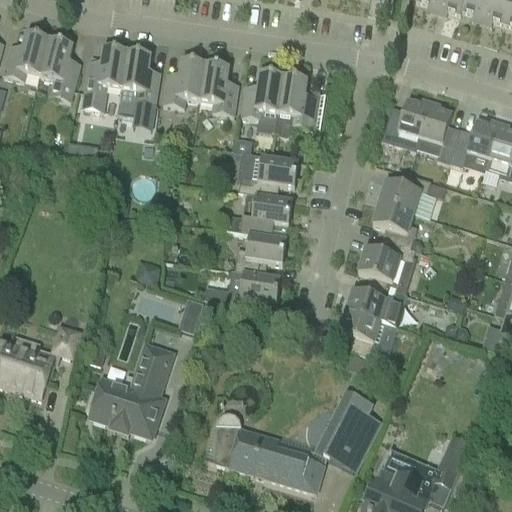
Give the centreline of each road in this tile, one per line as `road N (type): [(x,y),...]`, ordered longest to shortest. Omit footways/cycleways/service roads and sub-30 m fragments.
road 1 (residential): [(18,0),(381,51)]
road 2 (residential): [(381,51),(311,313)]
road 3 (residential): [(381,51),(511,91)]
